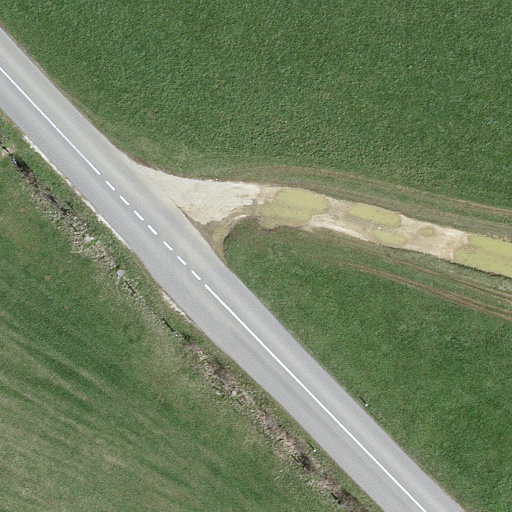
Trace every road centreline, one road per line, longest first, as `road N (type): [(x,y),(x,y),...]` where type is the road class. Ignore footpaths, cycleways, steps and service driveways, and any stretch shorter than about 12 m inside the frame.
road 1 (secondary): [(139,216),(426,511)]
road 2 (unclassified): [(511,271),(365,227),(213,201),(139,216)]
road 3 (secondary): [(0,66),(139,216)]
